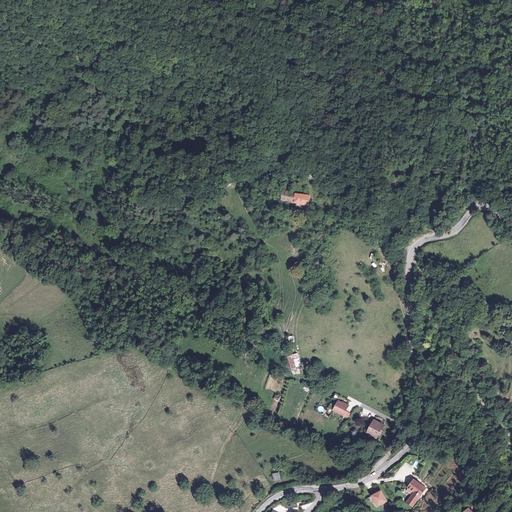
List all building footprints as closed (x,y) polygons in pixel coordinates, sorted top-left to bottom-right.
[(308,206),(311,196),(283,190),(281,200),(308,206)] [(288,355),(291,372),(302,370),(298,353),(288,355)] [(333,411),(344,416),(350,405),(346,404),(349,399),(337,394),(335,398),(338,400),(333,411)] [(385,425),(373,420),(368,432),(380,437),(385,425)] [(280,472),(273,474),(274,481),(281,479),(280,472)] [(426,488),(414,478),(407,487),(413,491),(404,501),(411,507),(426,488)] [(372,495),(376,507),(387,502),(383,491),(372,495)]
